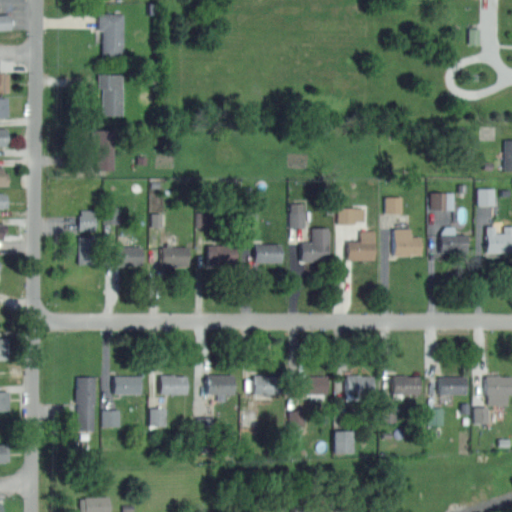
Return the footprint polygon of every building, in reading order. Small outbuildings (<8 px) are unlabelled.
[(0,13),(9,13),(10,30),(0,30),(0,13)] [(120,56),(100,56),(100,30),(97,30),(97,13),(120,13),(120,56)] [(0,92),(10,93),(9,72),(0,72),(0,92)] [(99,114),(99,88),(96,88),(95,74),(118,73),(119,114),(99,114)] [(0,117),(8,117),(9,98),(0,97),(0,117)] [(94,169),(93,141),(89,141),(88,130),(92,130),(92,129),(115,128),(115,137),(110,137),(111,168),(94,169)] [(511,170),(502,170),(502,139),(511,139),(511,170)] [(0,185),(9,186),(10,168),(0,168),(0,185)] [(475,203),(494,204),(494,187),(476,186),(475,203)] [(453,191),(428,190),(428,207),(453,208),(453,191)] [(9,193),(0,192),(0,209),(9,209),(9,193)] [(401,211),(401,195),(382,195),(383,212),(401,211)] [(304,226),(305,201),(288,201),(287,225),(304,226)] [(336,221),(364,220),(363,205),(336,206),(336,221)] [(78,229),(95,229),(95,208),(79,208),(78,229)] [(104,208),(103,221),(117,222),(118,208),(104,208)] [(149,225),(162,225),(162,212),(149,211),(149,225)] [(437,233),(443,224),(450,224),(451,232),(464,232),(465,251),(438,252),(437,233)] [(511,252),(484,252),(484,225),(492,226),(492,232),(501,232),(501,226),(511,226),(511,252)] [(324,242),(324,260),(299,260),(298,241),(308,242),(308,226),(324,226),(324,242)] [(407,236),(418,235),(418,253),(392,254),(392,228),(407,228),(407,236)] [(372,259),(345,259),(345,240),(358,240),(358,230),(372,230),(372,259)] [(95,263),(75,262),(76,241),(74,241),(74,235),(95,236),(95,263)] [(278,262),(252,262),(252,244),(278,243),(278,262)] [(232,263),(204,263),(204,244),(232,244),(232,263)] [(126,265),(112,265),(112,246),(139,246),(139,264),(126,264),(126,265)] [(185,265),(158,265),(159,246),(186,246),(185,265)] [(184,393),(158,393),(158,373),(172,373),(172,375),(184,375),(184,393)] [(322,399),(308,399),(308,393),(297,393),(297,373),(303,373),(303,375),(324,375),(324,393),(322,392),(322,399)] [(215,392),(205,392),(205,374),(231,374),(231,392),(215,392)] [(254,400),(254,392),(251,393),(251,374),(266,374),(266,375),(278,375),(279,393),(271,393),(271,400),(254,400)] [(344,401),(344,374),(358,374),(358,375),(370,375),(370,393),(358,394),(359,401),(344,401)] [(390,397),(390,374),(404,374),(404,375),(417,375),(417,393),(399,393),(399,397),(390,397)] [(504,394),(504,402),(485,402),(485,394),(483,394),(483,374),(497,374),(497,375),(510,375),(510,394),(504,394)] [(138,393),(112,393),(112,375),(138,375),(138,393)] [(463,393),(437,393),(437,375),(463,375),(463,393)] [(76,430),(75,403),(73,403),(73,389),(74,389),(74,376),(92,376),(92,403),(91,403),(92,429),(76,430)] [(0,392),(8,392),(9,411),(0,411),(0,392)] [(473,421),(487,421),(487,404),(473,404),(473,421)] [(166,424),(166,406),(149,406),(148,423),(166,424)] [(119,424),(119,408),(101,407),(100,424),(119,424)] [(353,450),(352,428),(332,429),(333,451),(353,450)] [(0,462),(9,462),(9,444),(0,443),(0,462)] [(77,511),(77,498),(82,498),(82,497),(107,496),(107,511),(77,511)] [(288,511),(288,503),(322,503),(322,511),(288,511)]
